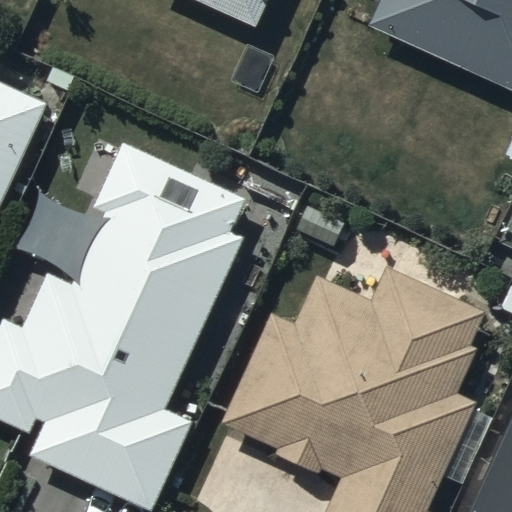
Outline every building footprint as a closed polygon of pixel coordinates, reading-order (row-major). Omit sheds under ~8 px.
[(170,0),(257,39),(274,0),(170,0)] [(511,0),(385,0),(369,37),(511,102),(511,0)] [(0,217),(48,113),(0,89),(0,217)] [(5,328),(0,338),(0,429),(30,444),(38,428),(46,431),(30,467),(127,511),(158,511),(196,431),(167,417),(248,246),(233,243),(250,209),(123,155),(93,219),(105,224),(74,293),(49,281),(24,336),(5,328)] [(511,227),(500,253),(511,258),(511,227)] [(274,323),(221,435),(279,459),(279,465),(294,477),(318,483),(322,479),(342,486),(330,511),(437,511),(478,411),(461,402),(476,364),(469,356),(484,321),(386,277),(370,310),(318,287),(297,332),(274,323)] [(511,511),(511,419),(472,511),(511,511)]
